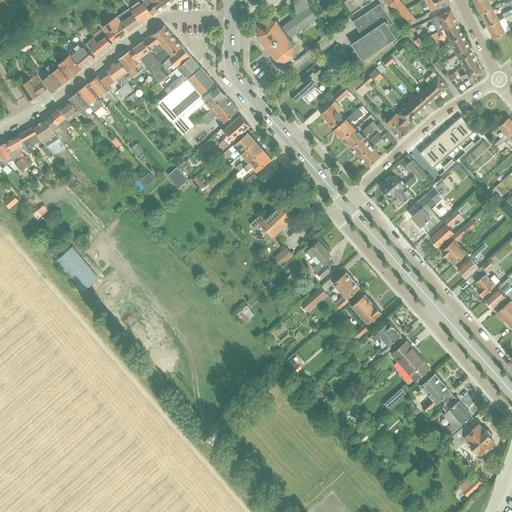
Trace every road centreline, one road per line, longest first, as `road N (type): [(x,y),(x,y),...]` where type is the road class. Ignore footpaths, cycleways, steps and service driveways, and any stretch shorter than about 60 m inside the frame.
road 1 (residential): [(511,414),(340,219),(343,201)]
road 2 (residential): [(0,129),(51,101),(154,22),(230,18)]
road 3 (secondary): [(511,392),(343,201)]
road 4 (residential): [(511,370),(353,192)]
road 5 (secondary): [(343,201),(235,79),(230,18)]
road 6 (residential): [(353,192),(441,112),(498,79)]
